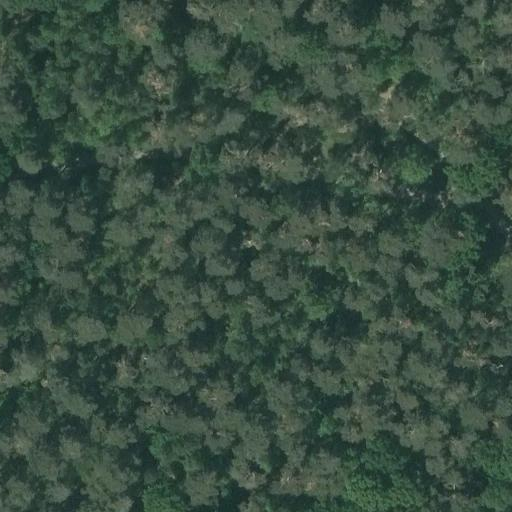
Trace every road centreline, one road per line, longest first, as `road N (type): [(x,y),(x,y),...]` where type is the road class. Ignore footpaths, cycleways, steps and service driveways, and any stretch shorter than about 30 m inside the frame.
road 1 (track): [(511,230),(386,186),(207,151),(152,150),(0,170)]
road 2 (track): [(233,0),(457,154),(491,220)]
